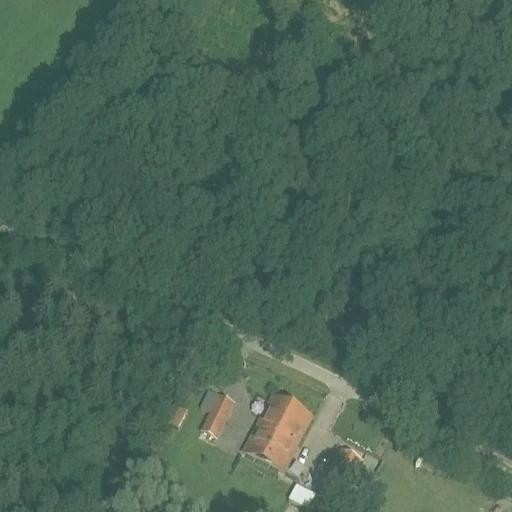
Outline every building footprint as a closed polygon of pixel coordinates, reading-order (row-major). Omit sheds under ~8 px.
[(217,398),(209,414),(199,435),(217,443),(235,406),(217,398)] [(257,429),(296,449),(311,420),(272,400),(257,429)] [(176,408),(167,426),(178,432),(188,415),(176,408)] [(283,475),(296,449),(257,429),(243,455),(283,475)] [(339,511),(363,464),(341,453),(317,500),(339,511)] [(150,458),(138,480),(153,489),(166,468),(150,458)]
